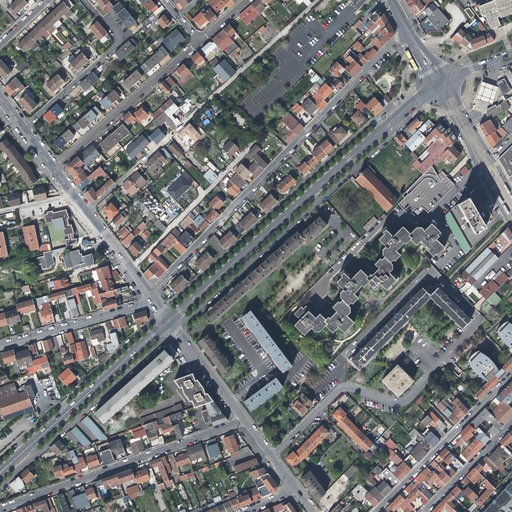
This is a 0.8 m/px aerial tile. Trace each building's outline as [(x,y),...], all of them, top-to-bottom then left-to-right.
[(24,0),(16,0),(15,1),(22,9),(25,6),(28,3),(24,0)] [(65,0),(63,2),(58,8),(64,15),(68,19),(72,14),(69,10),(74,6),(69,0),(65,0)] [(100,0),(97,2),(102,8),(106,13),(112,8),(113,8),(114,7),(110,2),(112,0),(100,0)] [(153,3),(151,0),(148,0),(143,5),(149,12),(156,5),(153,3)] [(221,8),(225,5),(222,1),(221,0),(212,0),(209,3),(217,12),(221,8)] [(222,0),(222,1),(225,5),(229,8),(232,5),(234,3),(231,0),(222,0)] [(261,3),(264,1),(262,0),(257,0),(255,2),(251,5),(258,14),(265,8),(261,3)] [(421,0),(410,8),(413,12),(415,15),(424,7),(426,9),(432,4),(435,1),(433,0),(421,0)] [(500,18),(511,13),(511,0),(495,0),(493,1),(494,2),(491,3),(491,2),(478,7),(482,16),(485,15),(489,25),(492,29),(500,25),(497,18),(500,16),(500,18)] [(20,11),(22,9),(15,1),(9,7),(16,14),(20,11)] [(120,17),(123,21),(130,15),(119,2),(117,4),(114,7),(113,8),(112,8),(117,13),(118,14),(120,17)] [(436,9),(432,4),(426,9),(424,11),(426,14),(428,16),(436,9)] [(259,14),(258,14),(251,5),(245,10),(239,16),(246,25),(259,14)] [(59,20),(64,15),(58,8),(55,10),(52,13),(59,20)] [(441,11),(438,8),(436,9),(428,16),(420,24),(425,34),(428,31),(439,31),(450,21),(441,11)] [(465,11),(471,18),(474,16),(469,8),(465,11)] [(365,26),(369,29),(382,15),(380,12),(377,9),(373,13),(371,12),(367,16),(369,18),(369,20),(370,21),(365,26)] [(209,15),(207,13),(206,15),(203,11),(201,12),(208,20),(211,24),(214,21),(218,18),(213,12),(209,15)] [(204,23),(208,20),(201,12),(193,19),(200,27),(204,23)] [(53,25),(59,20),(52,13),(49,16),(46,18),(53,25)] [(375,28),(379,33),(380,33),(389,23),(387,19),(384,14),(382,15),(369,29),(371,32),(375,28)] [(136,22),(130,15),(123,21),(127,26),(132,32),(136,29),(133,25),(136,22)] [(164,15),(157,21),(164,28),(170,23),(167,19),(164,15)] [(56,29),(53,25),(46,18),(43,21),(40,24),(50,35),(56,29)] [(142,23),(145,27),(150,22),(147,19),(142,23)] [(361,22),(359,20),(353,27),(355,29),(361,22)] [(90,28),(95,34),(102,28),(100,25),(97,22),(90,28)] [(392,28),(389,23),(380,33),(383,36),(381,38),(380,39),(379,40),(375,37),(365,48),(367,50),(371,46),(373,48),(375,51),(378,48),(379,50),(392,36),(394,32),(392,28)] [(45,40),(50,35),(40,24),(37,27),(35,29),(41,36),(45,40)] [(236,32),(229,25),(226,27),(223,30),(230,38),(236,32)] [(110,38),(107,34),(102,28),(95,34),(103,44),(110,38)] [(36,41),(41,36),(35,29),(32,31),(29,34),(36,41)] [(455,40),(459,42),(466,35),(460,29),(451,38),(455,40)] [(177,30),(168,37),(177,47),(181,43),(185,39),(177,30)] [(223,30),(219,33),(227,43),(220,49),(220,50),(222,52),(233,42),(230,38),(223,30)] [(216,36),(212,40),(220,49),(227,43),(219,33),(216,36)] [(488,33),(472,40),(465,47),(467,48),(470,51),(494,41),(488,33)] [(39,45),(36,41),(29,34),(26,37),(23,40),(30,47),(33,51),(39,45)] [(467,34),(466,35),(459,42),(462,44),(465,47),(472,40),(467,34)] [(175,48),(177,47),(168,37),(165,40),(162,36),(157,40),(160,44),(163,41),(171,51),(175,48)] [(248,46),(239,36),(236,39),(245,49),(248,46)] [(126,43),(122,47),(128,54),(138,45),(132,38),(126,43)] [(24,52),(30,47),(23,40),(20,42),(17,45),(24,52)] [(220,49),(212,40),(205,45),(201,49),(206,55),(211,52),(212,53),(213,52),(216,54),(220,50),(220,49)] [(68,49),(69,48),(71,45),(68,41),(62,47),(66,51),(68,49)] [(364,48),(357,41),(353,45),(356,48),(360,53),(364,48)] [(349,56),(356,48),(353,45),(346,52),(349,56)] [(164,51),(167,55),(168,53),(164,49),(162,46),(159,49),(160,50),(152,57),(157,64),(162,60),(166,57),(165,56),(162,52),(164,51)] [(121,60),(128,54),(122,47),(118,50),(115,53),(121,60)] [(238,47),(230,55),(234,60),(237,57),(239,55),(237,53),(240,50),(238,47)] [(367,53),(364,56),(369,61),(373,56),(377,52),(375,51),(373,48),(369,53),(367,52),(367,53)] [(204,60),(197,52),(194,55),(191,58),(197,65),(204,60)] [(361,67),(351,57),(349,56),(346,52),(343,55),(346,58),(346,59),(350,63),(351,62),(352,63),(349,66),(348,65),(344,69),(352,77),(357,71),(361,67)] [(82,53),(76,58),(83,66),(86,63),(89,60),(82,53)] [(354,54),(351,57),(361,67),(364,63),(367,60),(360,53),(357,56),(354,54)] [(229,56),(222,62),(228,68),(231,65),(235,62),(229,56)] [(152,68),(157,64),(152,57),(141,67),(142,68),(146,73),(152,68)] [(80,68),(83,66),(76,58),(71,63),(70,64),(77,71),(80,68)] [(61,65),(56,59),(54,61),(53,62),(58,68),(61,65)] [(20,72),(27,65),(23,61),(16,67),(20,72)] [(187,62),(184,64),(189,70),(192,67),(187,62)] [(348,82),(339,73),(337,72),(342,67),(337,62),(329,70),(333,74),(336,78),(339,80),(344,86),(348,82)] [(190,71),(189,70),(184,64),(178,69),(173,74),(179,81),(190,71)] [(11,72),(6,66),(0,71),(0,73),(2,76),(4,78),(11,72)] [(137,70),(129,77),(135,83),(139,80),(142,77),(137,70)] [(99,79),(93,73),(89,76),(86,79),(92,85),(99,79)] [(64,82),(58,75),(52,80),(58,87),(61,85),(64,82)] [(13,91),(17,87),(21,83),(16,77),(4,88),(7,91),(10,96),(14,92),(13,91)] [(132,86),(135,83),(129,77),(122,83),(128,89),(132,86)] [(176,84),(173,82),(169,77),(163,82),(159,86),(169,97),(171,95),(168,91),(176,84)] [(326,84),(331,89),(334,86),(335,88),(339,91),(342,88),(344,86),(339,80),(336,78),(331,83),(329,81),(326,84)] [(85,92),(86,91),(92,85),(86,79),(82,82),(79,85),(85,92)] [(56,89),(58,87),(52,80),(49,83),(46,85),(52,93),(56,89)] [(501,93),(502,96),(510,91),(505,80),(501,81),(497,83),(501,93)] [(482,83),(477,100),(481,101),(493,106),(498,89),(486,85),(482,83)] [(329,94),(333,91),(331,89),(326,84),(317,93),(324,100),(329,94)] [(98,92),(92,85),(86,91),(87,93),(91,89),(96,94),(98,92)] [(118,86),(107,96),(113,103),(118,98),(120,97),(116,93),(117,92),(119,94),(123,92),(118,86)] [(99,101),(105,97),(101,91),(95,95),(99,101)] [(22,104),(24,106),(32,100),(29,97),(26,94),(19,100),(22,104)] [(109,106),(113,103),(107,96),(100,102),(106,109),(109,106)] [(388,96),(384,99),(389,104),(392,101),(388,96)] [(316,101),(313,103),(317,107),(321,110),(324,107),(327,104),(320,97),(318,98),(316,97),(314,99),(316,101)] [(384,108),(379,103),(375,98),(366,106),(370,110),(375,116),(380,112),(384,108)] [(152,115),(155,119),(164,112),(174,103),(171,99),(152,115)] [(188,107),(192,104),(187,99),(184,101),(185,102),(179,107),(185,114),(190,109),(188,107)] [(313,110),(317,107),(313,103),(309,99),(301,107),(303,109),(309,115),(313,110)] [(384,99),(379,103),(384,108),(389,104),(384,99)] [(37,106),(32,100),(24,106),(27,110),(30,113),(37,106)] [(358,111),(365,118),(365,117),(365,115),(370,110),(366,106),(361,100),(354,106),(358,111)] [(499,104),(500,106),(504,112),(509,109),(505,101),(499,104)] [(167,116),(177,107),(174,103),(164,112),(167,116)] [(298,114),(303,109),(301,107),(297,103),(292,108),(298,114)] [(63,111),(57,104),(54,107),(50,110),(56,117),(63,111)] [(95,106),(84,116),(90,122),(94,119),(97,116),(96,115),(100,111),(95,106)] [(490,119),(504,112),(500,106),(496,108),(495,106),(487,111),(488,113),(486,113),(490,119)] [(174,113),(176,111),(179,109),(177,107),(167,116),(169,117),(171,115),(174,113)] [(133,112),(131,114),(135,118),(139,123),(148,115),(141,108),(138,111),(135,113),(133,112)] [(49,123),(56,117),(50,110),(47,113),(44,116),(49,123)] [(362,121),(365,118),(358,111),(351,118),(358,125),(362,121)] [(128,124),(135,118),(131,114),(129,112),(125,115),(122,118),(128,124)] [(175,125),(171,121),(169,117),(167,116),(164,112),(155,119),(152,121),(155,125),(152,127),(159,135),(162,133),(165,130),(159,124),(163,121),(162,119),(163,118),(171,128),(175,125)] [(288,112),(281,120),(283,122),(287,126),(288,127),(296,120),(288,112)] [(87,125),(90,122),(84,116),(73,126),(77,131),(81,127),(83,129),(87,125)] [(420,123),(416,119),(409,125),(403,131),(410,138),(415,133),(412,130),(420,123)] [(431,122),(436,128),(437,127),(429,119),(426,122),(422,126),(415,133),(410,138),(407,141),(404,144),(412,152),(423,141),(425,138),(422,134),(426,129),(425,128),(431,122)] [(296,120),(288,127),(290,129),(296,135),(300,131),(304,128),(296,120)] [(482,131),(485,137),(495,132),(497,131),(498,130),(497,128),(495,129),(489,120),(478,126),(482,131)] [(117,129),(111,134),(118,143),(129,132),(123,124),(117,129)] [(430,139),(434,143),(445,131),(443,128),(439,125),(437,127),(436,128),(425,138),(423,141),(425,144),(430,139)] [(328,135),(330,137),(336,144),(343,139),(348,134),(341,127),(338,129),(336,127),(328,135)] [(289,131),(285,128),(282,131),(286,134),(282,138),(288,144),(293,139),(296,135),(290,129),(289,131)] [(503,137),(507,133),(501,128),(498,130),(497,131),(503,137)] [(68,130),(61,136),(67,143),(70,140),(74,137),(68,130)] [(191,138),(195,142),(203,134),(199,130),(195,134),(191,138)] [(407,140),(407,141),(410,138),(403,131),(399,134),(395,138),(401,145),(407,140)] [(447,133),(445,131),(434,143),(419,158),(413,164),(415,167),(423,174),(428,169),(431,165),(439,158),(451,145),(456,140),(454,136),(452,132),(448,136),(446,134),(447,133)] [(498,137),(495,132),(485,137),(488,142),(491,148),(501,138),(500,137),(499,138),(498,137)] [(145,133),(135,142),(139,146),(144,142),(149,137),(145,133)] [(107,152),(118,143),(111,134),(105,139),(99,144),(107,152)] [(190,147),(194,142),(186,134),(183,137),(180,139),(183,143),(185,142),(190,147)] [(64,146),(67,143),(61,136),(54,142),(60,149),(64,146)] [(11,146),(11,145),(9,142),(6,139),(0,142),(0,147),(3,151),(4,151),(11,146)] [(222,148),(231,156),(239,148),(231,140),(222,148)] [(327,140),(319,146),(327,155),(330,151),(334,148),(327,140)] [(197,141),(190,148),(195,153),(202,146),(197,141)] [(135,142),(125,151),(129,155),(135,150),(139,146),(135,142)] [(173,152),(175,154),(179,150),(181,152),(178,154),(180,156),(182,154),(184,152),(182,150),(181,149),(180,149),(174,142),(171,144),(168,147),(173,152)] [(511,158),(511,144),(498,159),(500,163),(503,167),(511,158)] [(14,148),(12,145),(11,145),(11,146),(4,151),(9,158),(17,152),(14,148)] [(261,149),(257,145),(248,154),(256,162),(263,169),(266,167),(268,165),(256,153),(261,149)] [(456,150),(451,145),(439,158),(441,160),(446,156),(452,163),(460,154),(456,150)] [(311,154),(314,157),(319,162),(323,158),(327,155),(319,146),(311,154)] [(152,157),(158,163),(162,159),(164,162),(171,156),(163,147),(160,150),(161,151),(159,152),(159,151),(152,157)] [(81,153),(77,157),(87,167),(94,161),(85,151),(81,153)] [(20,156),(17,152),(9,158),(14,165),(23,159),(20,156)] [(410,161),(413,164),(419,158),(412,152),(410,154),(413,158),(410,161)] [(67,166),(66,169),(71,174),(74,178),(87,167),(77,157),(67,166)] [(147,168),(152,174),(156,170),(153,167),(158,163),(152,157),(149,160),(145,163),(149,167),(147,168)] [(314,157),(306,164),(311,169),(315,165),(319,162),(314,157)] [(511,158),(503,167),(506,173),(509,178),(511,175),(511,158)] [(25,162),(23,159),(14,165),(19,172),(28,165),(25,162)] [(206,164),(214,171),(217,168),(209,161),(206,164)] [(260,171),(263,169),(256,162),(248,169),(251,172),(256,177),(259,174),(258,173),(260,171)] [(308,172),(311,169),(306,164),(305,162),(298,169),(304,175),(308,172)] [(234,171),(236,173),(245,181),(248,178),(246,177),(248,175),(251,172),(248,169),(242,163),(234,171)] [(25,179),(32,173),(32,174),(33,173),(30,169),(28,165),(19,172),(24,179),(25,179)] [(375,172),(369,165),(362,172),(355,179),(386,211),(398,199),(373,174),(375,172)] [(447,179),(446,177),(441,182),(437,176),(431,165),(428,169),(423,174),(435,189),(415,209),(404,198),(397,205),(408,215),(412,211),(416,215),(422,209),(427,213),(454,186),(447,179)] [(463,176),(469,170),(464,166),(459,171),(463,176)] [(92,173),(87,167),(74,178),(73,179),(75,183),(77,186),(92,173)] [(77,186),(81,190),(103,170),(100,167),(92,173),(77,186)] [(210,169),(204,176),(211,183),(218,176),(210,169)] [(130,178),(139,188),(146,181),(137,171),(133,174),(130,178)] [(442,171),(437,176),(441,182),(446,177),(447,176),(442,171)] [(34,177),(32,174),(32,173),(25,179),(24,179),(23,179),(29,186),(37,180),(34,177)] [(236,173),(230,180),(232,182),(239,189),(243,185),(246,182),(245,181),(236,173)] [(435,189),(423,174),(401,196),(404,198),(415,209),(435,189)] [(166,191),(175,201),(192,185),(183,175),(166,191)] [(290,175),(284,181),(290,188),(293,185),(296,182),(290,175)] [(232,183),(232,182),(230,180),(226,176),(222,180),(227,186),(226,188),(228,190),(234,196),(237,194),(239,192),(240,193),(242,192),(241,190),(240,191),(232,183)] [(122,185),(130,194),(135,189),(136,191),(139,188),(130,178),(126,181),(122,185)] [(92,187),(84,195),(87,199),(91,204),(114,183),(111,179),(96,192),(92,187)] [(287,190),(290,188),(284,181),(278,186),(284,193),(287,190)] [(41,200),(47,198),(44,187),(33,190),(35,201),(41,200)] [(18,193),(9,195),(7,195),(9,207),(14,206),(21,204),(18,193)] [(219,194),(217,196),(224,203),(226,201),(225,200),(221,196),(219,194)] [(271,195),(265,200),(272,207),(275,204),(278,202),(271,195)] [(209,204),(211,207),(216,211),(220,207),(224,203),(217,196),(209,204)] [(269,209),(272,207),(265,200),(262,197),(259,199),(262,203),(259,205),(266,213),(269,209)] [(461,218),(465,216),(475,233),(486,227),(479,216),(480,215),(473,204),(469,198),(454,206),(461,218)] [(137,204),(141,209),(145,205),(142,201),(141,200),(137,204)] [(110,219),(119,211),(111,203),(104,209),(107,213),(106,214),(108,217),(110,219)] [(148,208),(145,205),(141,209),(148,216),(152,212),(148,208)] [(203,211),(198,206),(194,209),(199,214),(203,211)] [(204,212),(201,215),(204,219),(208,223),(213,218),(218,213),(216,211),(211,207),(205,213),(204,212)] [(126,208),(112,221),(116,226),(127,215),(125,213),(128,210),(126,208)] [(455,237),(466,254),(471,249),(449,211),(443,217),(455,237)] [(251,212),(245,218),(252,225),(255,222),(258,220),(251,212)] [(186,231),(188,233),(190,231),(187,228),(184,225),(189,221),(192,224),(195,227),(197,225),(193,221),(188,216),(179,224),(186,231)] [(326,225),(319,217),(310,225),(300,234),(305,239),(307,242),(326,225)] [(377,220),(373,217),(363,228),(366,231),(377,220)] [(154,222),(163,231),(167,228),(158,218),(154,222)] [(247,229),(252,225),(245,218),(239,223),(240,224),(235,228),(241,234),(247,229)] [(206,226),(208,223),(204,219),(201,221),(198,225),(202,229),(206,226)] [(122,236),(118,240),(120,243),(122,241),(125,239),(124,238),(130,232),(125,227),(126,226),(127,227),(130,223),(128,221),(123,226),(124,226),(118,232),(120,234),(122,236)] [(143,221),(125,239),(122,241),(124,243),(126,245),(140,231),(139,230),(146,224),(143,221)] [(420,228),(415,228),(409,234),(409,240),(415,246),(419,242),(426,249),(427,250),(426,251),(428,254),(432,257),(435,255),(436,256),(442,250),(444,248),(441,245),(435,239),(441,234),(431,223),(423,231),(420,228)] [(35,230),(34,224),(22,227),(23,232),(25,243),(27,251),(39,248),(37,240),(35,230)] [(199,231),(195,227),(192,224),(187,228),(190,231),(194,235),(197,233),(199,231)] [(395,252),(402,244),(403,243),(404,244),(409,240),(409,234),(403,228),(401,226),(399,229),(393,235),(388,230),(385,227),(383,228),(380,231),(383,234),(378,239),(385,247),(382,250),(382,254),(384,256),(390,262),(392,261),(393,262),(399,256),(395,252)] [(504,246),(511,238),(511,236),(510,232),(507,228),(497,238),(504,246)] [(175,229),(171,233),(185,247),(189,243),(193,238),(192,237),(188,233),(186,231),(181,235),(175,229)] [(146,230),(141,235),(145,239),(150,234),(146,230)] [(230,231),(224,236),(231,244),(234,241),(237,238),(230,231)] [(300,234),(298,231),(288,240),(279,248),(286,256),(305,239),(300,234)] [(173,245),(182,254),(186,249),(185,247),(171,233),(160,244),(164,248),(164,249),(166,250),(169,247),(172,244),(170,242),(172,239),(175,242),(173,245)] [(223,251),(225,249),(219,242),(220,241),(214,235),(208,241),(220,254),(223,251)] [(219,242),(225,249),(228,246),(231,244),(224,236),(220,241),(219,242)] [(136,241),(129,248),(133,252),(137,256),(138,255),(137,254),(143,248),(136,241)] [(493,242),(487,249),(490,252),(496,246),(493,242)] [(51,250),(50,243),(39,245),(40,251),(51,250)] [(164,249),(164,248),(160,244),(153,252),(157,256),(164,249)] [(52,252),(51,253),(52,256),(56,255),(55,252),(67,249),(67,251),(68,253),(71,252),(70,250),(69,246),(52,250),(52,252)] [(286,256),(279,248),(270,256),(260,264),(267,272),(286,256)] [(461,275),(471,285),(498,259),(490,252),(487,249),(461,275)] [(42,269),(43,269),(43,268),(47,267),(46,266),(50,265),(52,264),(53,263),(53,262),(52,256),(51,253),(50,250),(43,252),(44,256),(38,257),(37,257),(37,258),(37,259),(38,264),(41,264),(42,269)] [(79,250),(71,252),(68,253),(62,255),(66,269),(72,267),(73,271),(94,265),(93,262),(94,262),(93,256),(92,255),(91,255),(91,254),(90,254),(83,256),(81,257),(79,250)] [(158,278),(169,267),(164,262),(157,256),(153,252),(149,256),(155,262),(143,274),(145,276),(148,280),(154,274),(158,278)] [(207,252),(201,257),(208,264),(211,261),(213,259),(207,252)] [(485,290),(480,295),(483,297),(486,300),(494,292),(505,282),(511,274),(511,255),(510,258),(511,260),(511,268),(505,276),(503,274),(494,283),(493,282),(489,287),(485,290)] [(389,264),(390,262),(384,256),(382,259),(380,257),(374,263),(379,267),(372,275),(370,273),(367,276),(366,284),(372,289),(373,291),(376,288),(379,285),(382,288),(385,291),(387,289),(388,291),(391,288),(390,286),(397,278),(394,275),(392,277),(388,273),(391,270),(391,265),(389,264)] [(205,267),(208,264),(201,257),(195,263),(202,270),(205,267)] [(267,272),(260,264),(251,272),(241,281),(248,288),(249,289),(267,272)] [(101,280),(111,277),(119,275),(116,271),(110,273),(109,270),(108,266),(96,269),(100,280),(101,280)] [(366,284),(367,276),(361,270),(360,269),(357,271),(351,277),(346,272),(343,269),(341,270),(339,273),(341,276),(336,282),(343,289),(340,292),(341,297),(342,299),(349,305),(350,303),(351,305),(357,299),(353,295),(360,288),(360,287),(361,286),(362,288),(366,284)] [(478,292),(480,295),(485,290),(483,288),(486,284),(489,287),(493,282),(494,283),(503,274),(500,271),(478,292)] [(178,278),(176,275),(173,277),(182,287),(185,285),(188,282),(182,275),(178,278)] [(67,281),(66,277),(53,281),(55,289),(69,285),(67,281)] [(112,282),(111,277),(101,280),(104,292),(115,289),(114,284),(113,285),(112,282)] [(180,289),(182,287),(173,277),(171,280),(173,282),(170,285),(176,293),(180,289)] [(221,298),(229,306),(249,289),(248,288),(241,281),(241,280),(231,288),(221,298)] [(94,305),(101,303),(99,294),(96,281),(95,282),(72,288),(73,294),(78,293),(87,291),(90,290),(92,295),(94,305)] [(121,305),(119,299),(106,302),(105,299),(106,298),(121,293),(121,292),(120,291),(128,289),(127,286),(115,289),(104,292),(99,294),(101,303),(103,310),(112,307),(121,305)] [(427,293),(430,296),(435,290),(433,287),(427,293)] [(62,297),(73,294),(72,288),(47,295),(49,301),(62,297)] [(404,306),(412,314),(430,296),(427,293),(422,288),(413,297),(404,306)] [(445,296),(437,288),(435,290),(430,296),(446,312),(454,304),(445,296)] [(501,300),(494,292),(486,300),(481,305),(482,307),(481,308),(483,310),(487,314),(493,309),(489,305),(492,303),(495,306),(501,300)] [(41,303),(49,301),(47,295),(33,299),(35,305),(38,304),(41,303)] [(476,310),(480,306),(481,305),(486,300),(483,297),(473,307),(476,310)] [(76,303),(74,298),(65,301),(68,310),(77,308),(76,303)] [(229,306),(221,298),(211,306),(202,315),(209,324),(229,306)] [(16,304),(17,309),(19,314),(29,311),(36,309),(35,305),(33,299),(16,304)] [(328,316),(326,319),(324,321),(327,324),(324,326),(330,332),(332,334),(335,331),(338,328),(340,331),(343,334),(345,332),(353,323),(346,317),(349,313),(349,308),(347,306),(349,305),(342,299),(340,302),(338,300),(332,306),(337,311),(330,318),(328,316)] [(41,303),(43,310),(51,308),(49,301),(41,303)] [(454,304),(446,312),(462,328),(470,320),(460,310),(454,304)] [(324,321),(326,319),(319,313),(315,317),(308,311),(309,309),(305,306),(303,309),(301,307),(295,313),(293,314),(296,317),(299,320),(297,323),(294,325),(295,327),(304,335),(311,329),(314,332),(319,332),(324,326),(327,324),(324,321)] [(394,332),(412,314),(404,306),(395,315),(386,324),(394,332)] [(54,319),(51,308),(43,310),(40,311),(43,322),(49,320),(54,319)] [(17,309),(4,313),(7,324),(12,323),(12,322),(15,321),(20,319),(19,314),(17,309)] [(249,327),(256,335),(264,328),(250,310),(241,316),(247,323),(246,324),(247,326),(248,327),(249,327)] [(133,314),(136,324),(137,329),(147,320),(146,315),(145,311),(133,314)] [(127,326),(124,317),(117,319),(120,328),(124,327),(127,326)] [(105,322),(109,333),(120,329),(120,328),(117,319),(114,319),(112,320),(115,328),(111,329),(109,321),(105,322)] [(504,324),(504,323),(497,330),(497,331),(496,332),(498,334),(497,334),(501,340),(503,343),(506,346),(509,349),(511,350),(511,325),(508,323),(508,324),(506,322),(504,324)] [(369,342),(376,349),(394,332),(386,324),(377,333),(369,342)] [(270,354),(278,347),(264,328),(256,335),(262,344),(261,344),(262,346),(263,347),(264,347),(270,354)] [(91,338),(93,345),(97,344),(97,342),(103,340),(100,329),(95,330),(90,332),(92,338),(91,338)] [(74,345),(70,332),(66,333),(71,354),(74,362),(88,357),(84,342),(78,343),(74,345)] [(109,334),(111,342),(114,351),(117,347),(120,345),(115,332),(112,333),(109,334)] [(205,350),(211,358),(219,351),(214,345),(215,344),(213,341),(212,342),(207,334),(198,341),(205,350)] [(61,353),(65,352),(60,335),(56,336),(58,344),(61,353)] [(46,340),(42,342),(45,352),(53,349),(50,339),(46,340)] [(109,355),(114,351),(111,342),(106,344),(109,355)] [(376,349),(369,342),(360,351),(351,360),(358,367),(376,349)] [(287,359),(278,347),(270,354),(275,361),(274,362),(276,364),(277,366),(278,365),(283,372),(292,365),(287,359)] [(35,373),(35,371),(32,361),(30,355),(28,348),(21,350),(14,352),(19,370),(26,368),(28,375),(35,373)] [(19,371),(19,370),(14,352),(13,350),(8,352),(1,353),(4,363),(12,360),(15,372),(19,371)] [(147,366),(156,375),(173,359),(165,350),(156,358),(147,366)] [(224,358),(219,351),(211,358),(217,367),(224,376),(231,368),(227,362),(228,361),(225,357),(224,358)] [(476,353),(475,352),(468,359),(469,360),(467,362),(469,363),(468,364),(471,369),(474,372),(479,377),(487,382),(490,379),(494,375),(498,371),(494,365),(490,361),(489,359),(486,356),(479,352),(479,353),(478,351),(476,353)] [(66,357),(62,358),(64,365),(74,362),(71,354),(70,354),(70,356),(68,356),(66,357)] [(43,358),(39,359),(42,369),(46,368),(46,369),(50,368),(46,355),(44,356),(42,356),(43,358)] [(39,359),(32,361),(35,371),(42,369),(39,359)] [(501,368),(506,373),(510,369),(511,366),(511,364),(508,361),(501,368)] [(0,383),(9,381),(9,379),(7,380),(7,379),(5,370),(2,371),(0,363),(0,383)] [(390,389),(398,396),(413,380),(397,365),(382,380),(390,389)] [(130,381),(138,391),(156,375),(147,366),(139,373),(130,381)] [(494,375),(499,380),(502,376),(506,373),(501,368),(498,371),(494,375)] [(68,369),(59,377),(67,386),(72,381),(76,378),(68,369)] [(173,379),(178,385),(180,384),(181,387),(184,393),(185,395),(203,389),(203,387),(197,379),(195,380),(194,377),(192,372),(173,379)] [(490,379),(495,384),(497,382),(499,380),(494,375),(490,379)] [(283,386),(276,377),(269,383),(268,382),(267,383),(265,384),(266,385),(260,389),(267,398),(283,386)] [(485,384),(489,389),(495,384),(490,379),(487,382),(485,384)] [(112,397),(121,406),(138,391),(130,381),(121,389),(112,397)] [(0,409),(4,420),(33,410),(30,399),(35,398),(30,384),(20,388),(22,393),(17,394),(14,383),(0,388),(0,409)] [(474,395),(479,400),(485,394),(489,389),(485,384),(474,395)] [(499,393),(504,398),(511,391),(506,387),(503,390),(499,393)] [(205,403),(213,400),(208,393),(207,393),(205,394),(204,391),(203,389),(185,395),(188,399),(191,398),(192,401),(194,407),(205,403)] [(267,398),(260,389),(254,394),(253,393),(252,394),(250,395),(251,396),(244,401),(251,411),(267,398)] [(511,391),(504,398),(503,400),(507,404),(511,399),(511,391)] [(430,397),(425,392),(421,396),(426,400),(430,397)] [(499,393),(496,397),(501,402),(503,400),(504,398),(499,393)] [(303,394),(292,406),(301,415),(312,403),(303,394)] [(415,402),(417,405),(424,399),(421,396),(415,402)] [(446,396),(440,402),(459,420),(462,417),(465,414),(455,405),(451,409),(444,402),(448,398),(446,396)] [(95,412),(103,422),(121,406),(112,397),(104,405),(95,412)] [(452,401),(455,405),(465,414),(466,412),(468,410),(455,397),(452,401)] [(490,413),(501,402),(496,397),(491,401),(485,408),(490,413)] [(220,411),(221,411),(213,400),(205,403),(207,409),(211,421),(213,425),(227,420),(223,414),(221,414),(220,411)] [(490,413),(489,413),(502,426),(509,418),(511,415),(511,409),(508,406),(507,404),(503,400),(501,402),(490,413)] [(457,422),(459,420),(440,402),(436,406),(455,424),(457,422)] [(140,419),(142,425),(143,425),(153,421),(156,420),(166,417),(169,416),(181,411),(183,411),(181,404),(174,406),(174,407),(140,419)] [(336,418),(339,421),(344,416),(346,414),(340,408),(333,415),(336,418)] [(490,413),(485,408),(480,413),(469,424),(474,429),(475,428),(477,426),(480,422),(484,419),(489,413),(490,413)] [(211,421),(207,409),(201,411),(205,423),(211,421)] [(182,415),(181,411),(169,416),(173,429),(177,438),(180,437),(182,436),(178,424),(175,425),(173,419),(177,417),(180,416),(182,416),(182,415)] [(430,411),(427,415),(443,431),(445,429),(446,427),(430,411)] [(488,430),(480,422),(477,426),(489,439),(496,432),(502,426),(489,413),(484,419),(487,422),(489,420),(494,424),(488,430)] [(88,415),(82,420),(90,429),(100,440),(107,437),(108,437),(98,426),(88,415)] [(427,415),(420,422),(425,426),(427,424),(428,423),(434,429),(434,430),(442,437),(443,436),(445,433),(443,431),(427,415)] [(158,424),(156,420),(153,421),(154,426),(155,429),(161,427),(163,433),(168,431),(173,429),(169,416),(166,417),(167,421),(158,424)] [(352,423),(344,416),(339,421),(337,423),(341,427),(344,430),(352,423)] [(358,430),(352,423),(344,430),(348,434),(351,437),(358,430)] [(458,445),(463,439),(470,433),(474,429),(469,424),(464,429),(460,434),(462,436),(456,443),(458,445)] [(146,434),(145,429),(143,425),(142,425),(132,429),(135,438),(140,436),(140,438),(143,437),(142,435),(144,435),(146,434)] [(319,429),(315,433),(322,439),(330,431),(324,425),(323,427),(322,426),(319,429)] [(88,440),(76,426),(70,431),(78,440),(84,446),(89,444),(91,443),(88,440)] [(474,437),(475,437),(483,445),(486,442),(489,439),(477,426),(475,428),(479,432),(474,437)] [(415,441),(420,445),(425,450),(428,447),(431,445),(422,437),(418,432),(413,428),(408,434),(415,441)] [(154,439),(158,438),(155,429),(149,431),(150,432),(147,433),(150,441),(154,439)] [(75,443),(78,440),(70,431),(69,430),(66,434),(75,443)] [(366,437),(358,430),(351,437),(355,441),(358,444),(366,437)] [(426,433),(422,437),(431,445),(432,447),(436,443),(439,440),(429,430),(426,433)] [(312,436),(308,440),(315,446),(322,439),(315,433),(312,436)] [(472,434),(470,433),(463,439),(469,445),(476,452),(480,448),(483,445),(475,437),(470,442),(467,439),(472,434)] [(511,449),(507,444),(511,438),(511,436),(508,433),(505,437),(500,442),(502,444),(510,453),(511,454),(511,449)] [(233,434),(223,438),(228,452),(238,449),(235,442),(233,434)] [(135,438),(136,442),(138,446),(140,452),(144,450),(141,440),(140,438),(140,436),(135,438)] [(120,437),(108,441),(113,455),(119,453),(125,451),(120,437)] [(373,444),(366,437),(358,444),(363,448),(366,451),(373,444)] [(397,445),(389,438),(384,443),(392,450),(397,445)] [(57,455),(66,452),(69,451),(59,440),(55,443),(50,447),(57,455)] [(115,460),(113,455),(108,441),(108,440),(96,444),(103,465),(115,460)] [(305,443),(302,446),(309,453),(315,446),(308,440),(305,443)] [(131,443),(135,453),(137,453),(140,452),(138,446),(136,442),(131,443)] [(193,446),(185,449),(187,453),(190,461),(201,457),(202,460),(206,458),(201,443),(193,446)] [(206,446),(210,459),(221,455),(217,443),(206,446)] [(454,449),(449,444),(446,448),(450,453),(453,450),(454,449)] [(496,450),(488,458),(493,463),(497,467),(510,453),(502,444),(496,450)] [(409,453),(411,455),(418,462),(423,457),(427,452),(425,450),(420,445),(415,450),(412,447),(407,452),(409,453)] [(461,454),(467,461),(472,456),(476,452),(469,445),(461,454)] [(230,453),(231,457),(250,450),(248,446),(240,449),(241,450),(230,453)] [(298,450),(295,453),(300,458),(302,460),(309,453),(302,446),(298,450)] [(450,453),(446,448),(440,453),(433,460),(438,465),(440,463),(443,460),(450,453)] [(360,457),(363,454),(358,449),(355,452),(360,457)] [(400,464),(397,466),(405,474),(408,472),(410,469),(396,455),(392,450),(387,455),(390,459),(393,457),(400,464)] [(293,465),(300,458),(295,453),(293,452),(286,459),(290,463),(293,465)] [(177,466),(190,461),(187,453),(181,455),(174,458),(177,466)] [(397,453),(396,455),(410,469),(414,465),(418,462),(411,455),(409,453),(404,459),(397,453)] [(452,460),(460,468),(462,467),(463,465),(456,458),(450,453),(443,460),(447,465),(452,460)] [(100,463),(98,457),(97,457),(96,454),(86,458),(89,467),(94,465),(100,463)] [(163,457),(161,458),(163,463),(166,473),(171,472),(168,463),(167,463),(164,456),(163,457)] [(493,471),(497,467),(493,463),(488,458),(486,456),(480,462),(474,468),(495,488),(497,485),(482,470),(487,465),(493,471)] [(72,460),(77,474),(81,473),(79,469),(83,468),(86,467),(82,457),(72,460)] [(256,457),(233,466),(235,472),(260,463),(258,460),(256,457)] [(157,465),(163,463),(161,458),(154,460),(149,462),(151,467),(154,466),(157,465)] [(431,467),(429,469),(431,472),(432,471),(435,468),(438,465),(433,460),(429,464),(431,467)] [(68,467),(67,463),(62,465),(61,465),(64,474),(64,475),(69,473),(74,471),(72,466),(68,467)] [(168,480),(166,473),(163,463),(157,465),(158,466),(164,482),(165,481),(168,480)] [(444,468),(440,463),(438,465),(450,478),(453,476),(455,473),(451,469),(451,468),(449,467),(447,465),(444,468)] [(59,475),(64,474),(61,465),(60,464),(52,467),(56,476),(59,475)] [(352,465),(344,474),(349,478),(357,469),(352,465)] [(440,473),(437,476),(445,484),(448,481),(450,478),(438,465),(435,468),(438,470),(440,473)] [(378,474),(379,475),(382,471),(376,466),(373,469),(374,470),(378,474)] [(386,467),(382,471),(379,475),(384,481),(392,488),(399,480),(405,474),(397,466),(391,473),(386,467)] [(251,472),(254,479),(267,473),(264,467),(251,472)] [(425,468),(421,473),(425,478),(431,472),(429,469),(426,467),(425,468)] [(501,471),(506,476),(509,473),(510,472),(504,467),(501,471)] [(23,472),(18,476),(23,482),(25,483),(35,474),(33,473),(32,474),(28,469),(27,468),(23,472)] [(127,470),(121,472),(124,483),(135,479),(133,473),(131,468),(127,470)] [(157,484),(153,474),(151,468),(146,469),(141,470),(133,473),(135,479),(137,484),(148,480),(151,486),(157,484)] [(487,489),(474,503),(478,506),(481,503),(487,496),(493,489),(495,488),(474,468),(470,472),(466,476),(474,483),(480,477),(483,481),(481,483),(487,489)] [(317,500),(325,492),(317,480),(318,478),(312,469),(300,478),(309,489),(317,500)] [(443,485),(445,484),(437,476),(435,473),(432,471),(431,472),(425,478),(424,479),(429,483),(430,485),(433,482),(431,481),(433,479),(441,487),(443,485)] [(110,486),(120,482),(117,473),(111,475),(107,477),(110,486)] [(257,487),(262,497),(276,491),(278,486),(273,479),(268,473),(267,473),(254,479),(257,487)] [(372,478),(374,477),(371,473),(366,477),(374,486),(377,483),(372,478)] [(411,482),(404,490),(409,494),(416,487),(424,479),(425,478),(421,473),(416,477),(415,479),(417,481),(414,485),(411,482)] [(511,474),(510,474),(509,473),(506,476),(511,481),(504,489),(499,494),(492,501),(486,508),(482,511),(502,511),(501,511),(504,508),(507,511),(508,510),(511,510),(511,506),(511,474)] [(342,486),(348,479),(343,474),(337,481),(342,486)] [(25,485),(23,482),(18,476),(14,480),(8,485),(13,491),(17,488),(19,490),(25,485)] [(102,479),(95,481),(98,490),(110,486),(107,477),(102,479)] [(478,491),(464,478),(462,481),(469,488),(476,494),(478,491)] [(423,488),(429,483),(424,479),(416,487),(429,500),(430,499),(432,497),(423,488)] [(98,490),(95,481),(91,483),(93,487),(96,497),(97,498),(101,497),(98,490)] [(384,481),(381,484),(388,491),(392,488),(384,481)] [(129,494),(137,492),(139,491),(138,486),(137,485),(137,484),(126,488),(128,495),(129,494)] [(381,484),(376,488),(384,496),(387,493),(388,491),(381,484)] [(469,500),(470,499),(464,493),(460,490),(456,486),(453,489),(450,493),(456,499),(462,494),(469,500)] [(88,499),(96,497),(93,487),(89,489),(85,490),(85,492),(88,499)] [(241,491),(236,493),(242,506),(250,502),(262,497),(257,487),(249,491),(248,489),(241,492),(241,491)] [(375,487),(369,493),(378,502),(381,499),(384,496),(376,488),(375,487)] [(420,502),(424,505),(426,503),(429,500),(416,487),(409,494),(398,505),(402,509),(408,503),(418,494),(423,499),(420,502)] [(467,490),(464,493),(470,499),(472,501),(477,496),(476,494),(469,488),(467,490)] [(227,494),(229,497),(234,509),(238,507),(242,506),(236,493),(234,490),(227,494)] [(396,498),(388,506),(393,510),(398,505),(409,494),(404,490),(396,498)] [(364,496),(374,505),(376,503),(378,502),(369,493),(368,492),(364,496)] [(68,511),(62,493),(57,495),(63,511),(76,511),(77,511),(76,508),(71,510),(68,511)] [(452,503),(456,499),(450,493),(447,496),(443,499),(454,510),(456,507),(452,503)] [(229,497),(222,499),(228,511),(231,510),(234,509),(229,497)] [(48,511),(49,511),(48,509),(45,499),(39,501),(37,502),(40,511),(48,511)] [(222,499),(215,503),(219,511),(227,511),(228,511),(222,499)] [(456,511),(454,510),(443,499),(438,505),(431,511),(430,511),(456,511)] [(74,504),(76,508),(77,511),(88,507),(85,500),(80,502),(74,504)] [(292,506),(287,500),(269,508),(270,511),(273,511),(284,507),(286,511),(283,511),(294,511),(296,511),(293,507),(292,506)] [(349,502),(339,511),(343,511),(352,503),(350,501),(349,502)] [(219,511),(215,503),(208,506),(210,511),(219,511)] [(338,511),(336,510),(340,505),(339,503),(329,511),(338,511)] [(414,508),(408,503),(402,509),(404,511),(411,511),(414,508)] [(472,511),(476,509),(478,506),(474,503),(468,510),(469,511),(472,511)]
